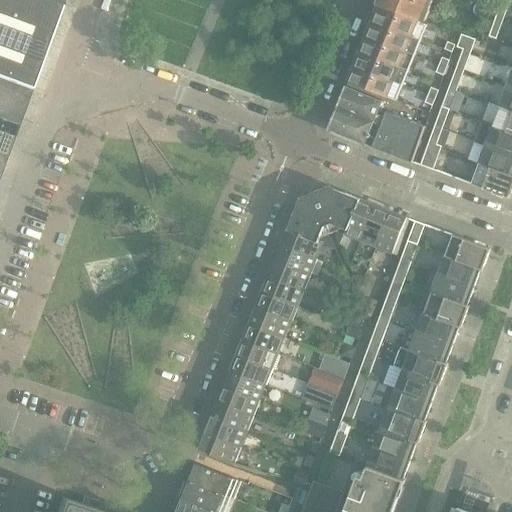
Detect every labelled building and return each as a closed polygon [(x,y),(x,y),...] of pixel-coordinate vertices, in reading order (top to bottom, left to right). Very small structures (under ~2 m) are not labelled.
[(47,0),(0,0),(0,78),(33,90),(63,6),(47,0)] [(422,23),(431,0),(378,0),(376,5),(378,6),(408,17),(422,23)] [(503,0),(490,37),(497,39),(510,0),(503,0)] [(428,26),(378,6),(372,21),(421,41),(428,26)] [(421,41),(372,21),(366,36),(415,56),(421,41)] [(415,56),(366,36),(360,51),(409,71),(415,56)] [(462,36),(457,48),(464,50),(421,166),(433,171),(442,147),(437,145),(476,41),(462,36)] [(447,43),(444,51),(452,54),(455,46),(447,43)] [(409,71),(360,51),(354,66),(403,86),(409,71)] [(450,61),(442,58),(439,66),(447,69),(450,61)] [(403,86),(354,66),(348,81),(397,101),(403,86)] [(443,76),(447,69),(439,66),(436,73),(443,76)] [(0,118),(19,126),(33,90),(0,78),(0,118)] [(381,101),(345,87),(337,106),(374,121),(378,111),(381,101)] [(430,88),(427,95),(435,98),(438,91),(430,88)] [(511,89),(507,88),(500,108),(511,111),(511,89)] [(431,106),(435,98),(427,95),(424,103),(431,106)] [(337,106),(330,125),(333,132),(365,144),(374,121),(337,106)] [(511,111),(500,108),(494,125),(493,126),(511,133),(511,111)] [(401,120),(378,111),(374,121),(365,144),(388,154),(401,120)] [(426,129),(401,120),(388,154),(413,163),(426,129)] [(511,133),(493,126),(494,125),(482,121),(474,143),(485,147),(486,146),(511,155),(511,133)] [(0,177),(15,137),(0,131),(0,177)] [(511,155),(486,146),(485,147),(479,164),(511,176),(511,155)] [(511,176),(479,164),(471,185),(509,199),(511,191),(511,176)] [(346,230),(358,199),(327,186),(327,187),(302,198),(301,197),(289,228),(320,240),(325,227),(332,224),(339,227),(336,236),(340,246),(344,234),(346,230)] [(361,241),(376,206),(358,199),(346,230),(344,234),(361,241)] [(393,213),(376,206),(361,241),(379,248),(393,213)] [(410,219),(393,213),(379,248),(397,256),(410,219)] [(416,222),(330,453),(340,457),(425,225),(416,222)] [(317,259),(324,243),(319,241),(320,240),(289,228),(282,244),(317,259)] [(491,249),(453,235),(445,256),(481,269),(481,270),(483,271),(491,249)] [(311,275),(317,259),(282,244),(275,260),(311,275)] [(481,269),(445,256),(438,275),(474,288),(481,270),(481,269)] [(305,290),(311,275),(275,260),(269,276),(305,290)] [(474,288),(438,275),(431,294),(469,308),(470,306),(468,306),(474,288)] [(298,306),(305,290),(269,276),(263,292),(298,306)] [(361,277),(354,280),(357,287),(360,288),(364,278),(361,277)] [(292,321),(298,306),(263,292),(257,307),(292,321)] [(469,308),(431,294),(424,313),(462,327),(469,308)] [(368,299),(365,305),(370,317),(371,317),(377,302),(368,299)] [(345,306),(363,314),(359,305),(348,300),(345,306)] [(286,337),(292,321),(257,307),(250,322),(286,337)] [(462,327),(424,313),(417,332),(453,346),(460,328),(462,328),(462,327)] [(279,353),(286,337),(250,322),(244,339),(279,353)] [(358,339),(361,332),(348,326),(345,334),(358,339)] [(453,346),(417,332),(410,351),(448,365),(449,364),(447,363),(453,346)] [(273,370),(279,353),(244,339),(237,355),(273,370)] [(350,359),(354,347),(346,344),(342,356),(350,359)] [(448,365),(410,351),(403,371),(441,385),(448,365)] [(266,385),(273,370),(237,355),(231,371),(266,385)] [(333,364),(329,372),(345,378),(348,370),(333,364)] [(260,401),(266,385),(231,371),(225,386),(260,401)] [(441,385),(403,371),(396,390),(432,403),(439,385),(441,386),(441,385)] [(340,392),(345,378),(329,372),(325,386),(340,392)] [(254,416),(260,401),(225,386),(218,402),(254,416)] [(432,403),(396,390),(389,410),(427,424),(427,422),(426,421),(432,403)] [(248,432),(254,416),(218,402),(212,417),(248,432)] [(326,427),(331,416),(312,408),(308,420),(326,427)] [(427,424),(389,410),(382,429),(420,443),(427,424)] [(241,448),(248,432),(212,417),(205,434),(241,448)] [(420,443),(382,429),(375,448),(411,461),(418,443),(419,444),(420,443)] [(234,464),(241,448),(205,434),(199,450),(234,464)] [(411,461),(375,448),(368,466),(404,479),(411,461)] [(302,466),(310,469),(314,458),(307,455),(302,466)] [(194,462),(187,480),(231,498),(238,480),(194,462)] [(392,511),(404,479),(368,466),(351,511),(392,511)] [(295,482),(304,485),(308,474),(299,471),(295,482)] [(187,480),(180,497),(216,511),(225,511),(231,498),(187,480)] [(303,511),(336,511),(343,493),(314,482),(303,511)] [(487,511),(490,505),(463,496),(459,509),(458,509),(457,509),(455,511),(487,511)] [(216,511),(180,497),(173,511),(216,511)] [(104,511),(97,510),(90,507),(82,504),(62,498),(57,511),(104,511)]
